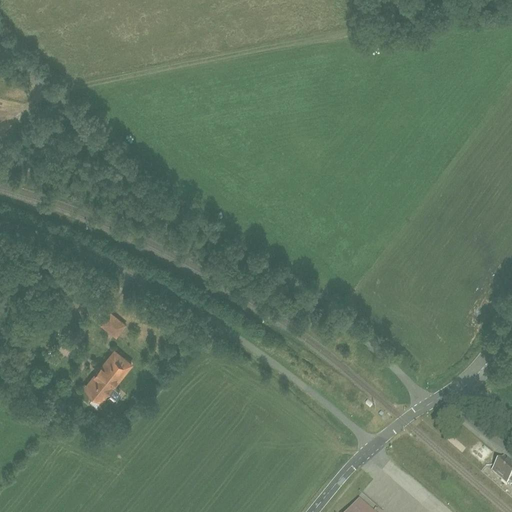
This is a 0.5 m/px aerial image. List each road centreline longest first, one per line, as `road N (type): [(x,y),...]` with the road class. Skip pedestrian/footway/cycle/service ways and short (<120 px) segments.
road 1 (residential): [(0,39),(161,197),(349,318),(426,406)]
road 2 (track): [(373,446),(186,301),(77,238),(0,220)]
road 3 (tertiary): [(315,511),(373,446),(426,406)]
